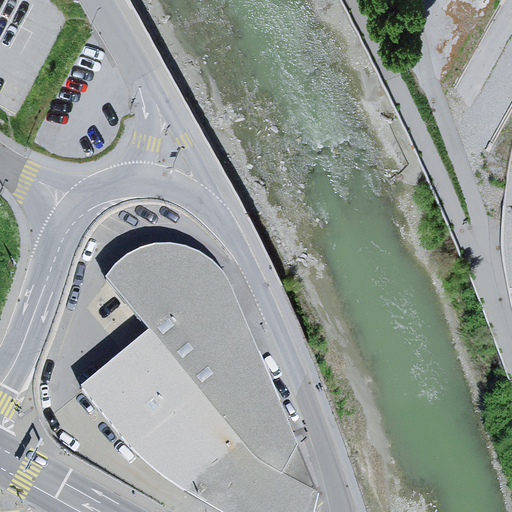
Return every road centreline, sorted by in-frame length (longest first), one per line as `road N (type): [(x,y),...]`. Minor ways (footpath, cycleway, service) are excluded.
road 1 (unclassified): [(344,511),(344,492),(269,295),(209,195)]
road 2 (unclassified): [(134,182),(88,205),(61,245),(0,384)]
